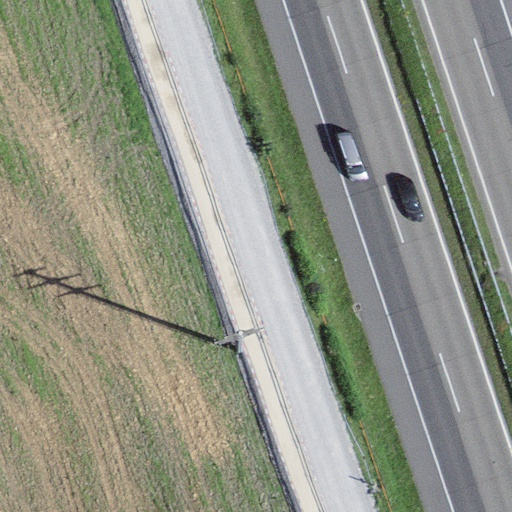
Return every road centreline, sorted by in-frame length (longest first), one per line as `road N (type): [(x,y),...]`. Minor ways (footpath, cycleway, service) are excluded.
road 1 (track): [(172,0),(351,511)]
road 2 (motorway): [(322,0),(492,511)]
road 3 (motorway): [(511,153),(461,0)]
